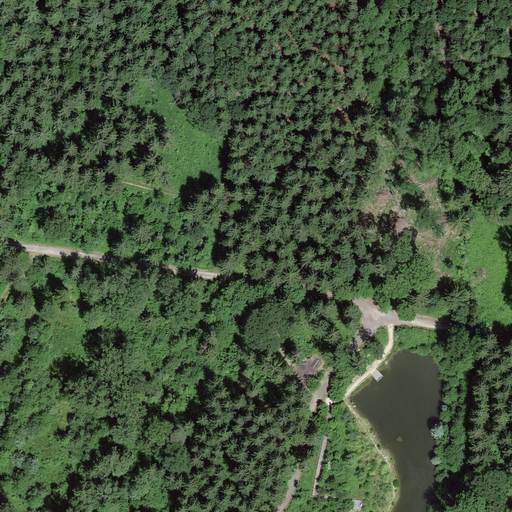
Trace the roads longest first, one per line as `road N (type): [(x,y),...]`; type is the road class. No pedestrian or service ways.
road 1 (track): [(511,337),(217,280),(217,202)]
road 2 (track): [(0,124),(131,182),(217,202)]
road 3 (track): [(262,511),(381,317)]
road 4 (track): [(217,280),(0,247)]
road 5 (track): [(217,202),(249,76),(230,0)]
